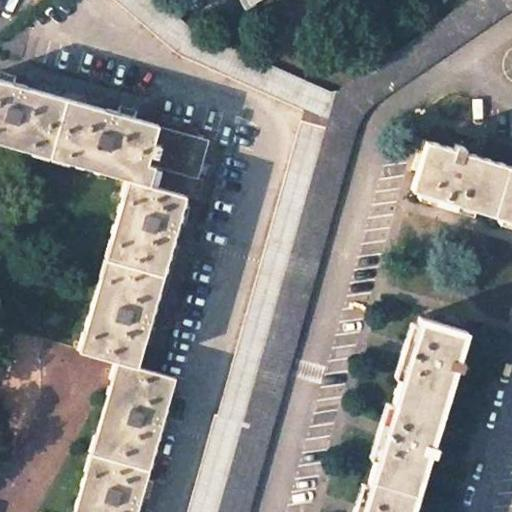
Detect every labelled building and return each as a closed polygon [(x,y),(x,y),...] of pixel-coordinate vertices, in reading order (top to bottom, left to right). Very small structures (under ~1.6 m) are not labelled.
[(194,28),(180,17),(160,0),(116,0),(174,49),(299,108),(311,84),(194,28)] [(511,0),(464,0),(328,93),(320,125),(215,511),(246,511),(349,129),(352,121),(359,112),(365,107),(511,5),(511,0)] [(189,8),(185,12),(180,17),(194,28),(201,18),(189,8)] [(72,511),(134,511),(139,497),(146,499),(149,490),(152,480),(145,478),(166,402),(173,377),(137,366),(143,341),(151,343),(153,335),(156,326),(148,325),(178,219),(185,220),(187,214),(189,206),(182,204),(185,194),(197,197),(203,177),(198,175),(208,140),(156,126),(157,121),(134,116),(135,109),(127,106),(117,104),(115,111),(14,83),(16,75),(8,73),(0,70),(0,139),(126,175),(77,348),(115,360),(72,511)] [(311,84),(299,108),(296,119),(320,125),(328,93),(311,84)] [(215,511),(320,125),(296,119),(218,413),(215,412),(187,511),(215,511)] [(422,138),(407,185),(511,217),(511,165),(462,151),(463,144),(458,142),(453,141),(451,146),(422,138)] [(411,511),(429,452),(434,453),(435,448),(437,442),(432,440),(454,367),(459,368),(461,364),(463,358),(457,356),(464,331),(415,315),(356,511),(411,511)]
